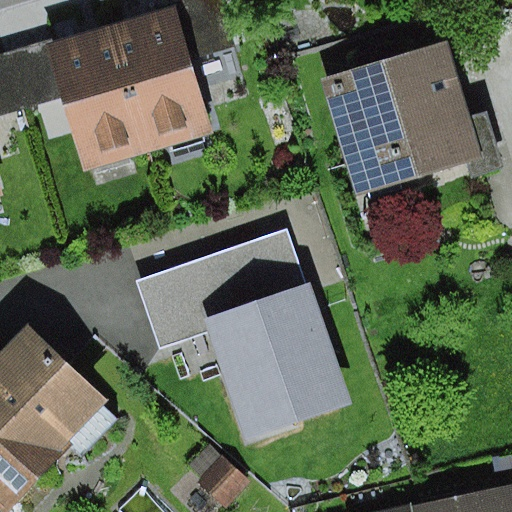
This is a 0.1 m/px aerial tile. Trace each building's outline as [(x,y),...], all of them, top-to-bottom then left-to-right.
[(219,0),(187,0),(175,4),(191,59),(233,47),(219,0)] [(175,4),(111,22),(149,148),(212,129),(191,59),(175,4)] [(149,148),(111,22),(48,41),(64,96),(85,167),(149,148)] [(48,41),(0,56),(0,116),(64,96),(48,41)] [(446,42),(321,80),(356,197),(468,163),(472,176),(501,167),(485,115),(469,120),(446,42)] [(206,320),(304,287),(285,232),(135,283),(154,337),(206,320)] [(351,410),(309,285),(304,287),(206,320),(248,444),(351,410)] [(26,327),(0,355),(0,507),(5,511),(6,511),(68,444),(80,455),(113,418),(99,406),(106,398),(26,327)] [(218,457),(195,483),(225,509),(248,483),(218,457)] [(511,511),(511,483),(381,511),(511,511)]
